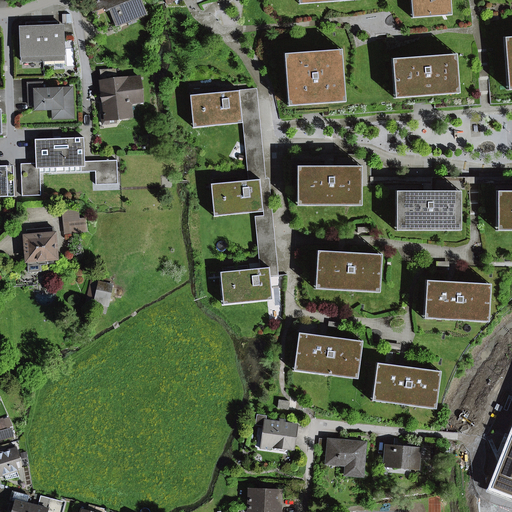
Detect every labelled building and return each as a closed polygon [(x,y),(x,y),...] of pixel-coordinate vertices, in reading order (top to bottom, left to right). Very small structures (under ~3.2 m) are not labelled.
[(93,6),(94,11),(106,6),(103,0),(97,0),(94,3),(93,6)] [(144,11),(139,0),(103,0),(106,6),(107,10),(111,8),(111,10),(95,17),(101,31),(117,24),(116,22),(144,11)] [(419,0),(413,1),(412,0),(410,0),(412,18),(451,15),(451,6),(438,7),(439,14),(420,15),(419,0)] [(438,7),(451,6),(450,0),(412,0),(413,1),(419,0),(420,15),(439,14),(438,7)] [(116,22),(117,24),(145,13),(144,11),(116,22)] [(55,61),(65,60),(63,26),(58,26),(58,21),(42,22),(43,61),(55,61)] [(21,27),(22,62),(43,61),(42,22),(26,22),(26,27),(21,27)] [(507,90),(511,89),(511,82),(509,82),(506,47),(511,47),(511,37),(503,37),(507,90)] [(288,106),(346,102),(342,49),(339,50),(343,95),(332,96),(332,101),(301,103),(300,98),(289,99),(287,64),(292,64),(291,53),(284,54),(288,106)] [(300,98),(301,103),(332,101),(332,96),(343,95),(339,50),(291,53),(292,64),(287,64),(289,99),(300,98)] [(394,98),(459,93),(456,54),(454,54),(456,82),(445,83),(446,92),(411,95),(411,89),(396,90),(395,71),(402,70),(401,58),(391,59),(394,98)] [(411,89),(411,95),(446,92),(445,83),(456,82),(454,54),(401,58),(402,70),(395,71),(396,90),(411,89)] [(55,69),(65,69),(65,60),(55,61),(55,69)] [(102,81),(117,79),(116,70),(100,70),(102,81)] [(118,80),(118,79),(117,79),(102,81),(101,81),(105,114),(104,114),(104,115),(102,115),(103,124),(116,123),(116,119),(132,117),(130,103),(143,101),(140,77),(118,80)] [(29,95),(35,94),(35,105),(36,109),(53,109),(62,108),(62,115),(73,114),(72,88),(42,89),(42,83),(28,83),(29,95)] [(270,277),(279,276),(269,178),(266,179),(257,89),(239,90),(240,100),(255,99),(263,179),(260,179),(263,209),(263,212),(263,216),(255,217),(255,218),(270,216),(275,267),(269,268),(270,277)] [(201,109),(203,124),(242,121),(240,100),(239,90),(192,95),(194,110),(201,109)] [(192,95),(190,95),(193,128),(243,123),(242,121),(203,124),(201,109),(194,110),(192,95)] [(240,100),(242,121),(243,123),(248,180),(260,179),(263,179),(255,99),(240,100)] [(73,114),(62,115),(62,108),(53,109),(53,119),(73,118),(73,114)] [(96,182),(118,182),(117,160),(85,161),(84,138),(35,139),(36,163),(36,169),(40,168),(40,170),(21,171),(22,196),(41,196),(40,174),(40,168),(57,168),(57,164),(64,164),(65,167),(81,167),(81,172),(95,171),(96,182)] [(329,154),(291,154),(291,161),(325,161),(325,166),(329,166),(334,166),(333,154),(329,154)] [(40,174),(81,172),(81,167),(65,167),(64,164),(57,164),(57,168),(40,168),(40,174)] [(0,197),(15,197),(13,166),(0,166),(0,197)] [(297,206),(362,206),(362,166),(359,166),(359,195),(349,195),(349,203),(314,203),(314,198),(299,198),(299,178),(306,178),(306,166),(297,166),(297,206)] [(359,195),(359,166),(334,166),(329,166),(325,166),(306,166),(306,178),(299,178),(299,198),(314,198),(314,203),(349,203),(349,195),(359,195)] [(428,191),(432,191),(432,177),(428,177),(370,177),(370,184),(423,184),(423,191),(428,191)] [(222,198),(224,213),(263,209),(260,179),(248,180),(213,184),(214,198),(222,198)] [(214,198),(213,184),(210,184),(214,217),(263,212),(263,209),(224,213),(222,198),(214,198)] [(395,231),(460,231),(460,191),(458,191),(458,220),(447,220),(447,228),(413,228),(413,223),(398,223),(398,203),(405,203),(405,191),(395,191),(395,231)] [(458,220),(458,191),(432,191),(428,191),(423,191),(405,191),(405,203),(398,203),(398,223),(413,223),(413,228),(447,228),(447,220),(458,220)] [(496,231),(511,230),(511,222),(499,223),(499,203),(506,203),(505,191),(496,191),(496,231)] [(511,191),(505,191),(506,203),(499,203),(499,223),(511,222),(511,191)] [(65,234),(71,234),(70,220),(78,219),(77,210),(63,212),(65,234)] [(270,216),(255,218),(260,268),(269,267),(269,268),(275,267),(270,216)] [(87,232),(86,218),(78,219),(70,220),(71,234),(87,232)] [(56,258),(57,258),(55,234),(54,234),(54,228),(27,230),(28,236),(25,236),(26,250),(24,252),(24,255),(27,257),(29,272),(41,271),(40,265),(56,263),(56,258)] [(315,289),(379,293),(382,255),(379,254),(377,286),(317,283),(319,251),(317,251),(315,289)] [(377,286),(379,254),(341,252),(319,251),(317,283),(377,286)] [(233,302),(272,298),(270,277),(269,268),(269,267),(260,268),(222,272),(224,287),(232,286),(233,302)] [(272,300),(272,298),(233,302),(232,286),(224,287),(222,272),(220,272),(223,305),(272,300)] [(110,280),(99,277),(98,282),(93,303),(93,311),(106,314),(113,285),(109,284),(110,280)] [(92,280),(87,302),(93,303),(98,282),(92,280)] [(423,319),(488,322),(490,284),(488,284),(486,316),(426,312),(428,281),(425,280),(423,319)] [(486,316),(488,284),(450,282),(428,281),(426,312),(486,316)] [(85,309),(93,311),(93,303),(87,302),(85,309)] [(293,371),(358,379),(363,341),(360,341),(356,373),(296,365),(301,333),(298,333),(293,371)] [(356,373),(360,341),(322,336),(301,333),(296,365),(356,373)] [(371,401),(435,410),(441,372),(438,371),(434,403),(374,395),(379,363),(376,363),(371,401)] [(434,403),(438,371),(400,366),(379,363),(374,395),(434,403)] [(278,408),(289,410),(290,402),(279,400),(278,408)] [(284,452),(288,449),(293,449),(296,426),(284,425),(279,424),(265,422),(266,417),(257,416),(256,425),(264,426),(262,442),(261,442),(260,449),(271,450),(272,446),(276,447),(280,451),(284,452)] [(511,422),(489,492),(511,501),(511,422)] [(0,431),(0,440),(13,437),(11,428),(0,431)] [(328,440),(319,440),(318,451),(327,452),(328,440)] [(363,477),(365,443),(328,440),(327,452),(326,459),(346,461),(345,475),(363,477)] [(0,451),(1,454),(9,451),(8,448),(7,445),(0,446),(0,451)] [(418,470),(420,448),(385,445),(384,464),(408,466),(408,469),(418,470)] [(19,460),(15,446),(8,448),(9,451),(1,454),(0,454),(0,470),(1,475),(5,474),(7,480),(19,477),(17,469),(14,462),(19,460)] [(280,511),(281,491),(271,491),(260,490),(249,490),(248,511),(280,511)] [(13,510),(12,511),(30,511),(32,505),(27,504),(29,496),(13,492),(11,500),(16,501),(15,506),(11,505),(10,510),(13,510)] [(41,496),(38,507),(32,505),(30,511),(59,511),(62,502),(41,496)]
